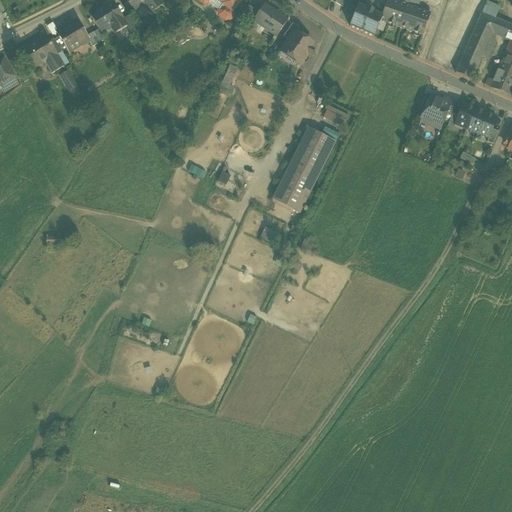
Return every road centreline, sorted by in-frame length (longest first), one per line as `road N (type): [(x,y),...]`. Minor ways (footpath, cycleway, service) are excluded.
road 1 (track): [(511,113),(430,277),(252,511)]
road 2 (residential): [(511,108),(349,36),(294,0)]
road 3 (track): [(178,356),(250,194)]
